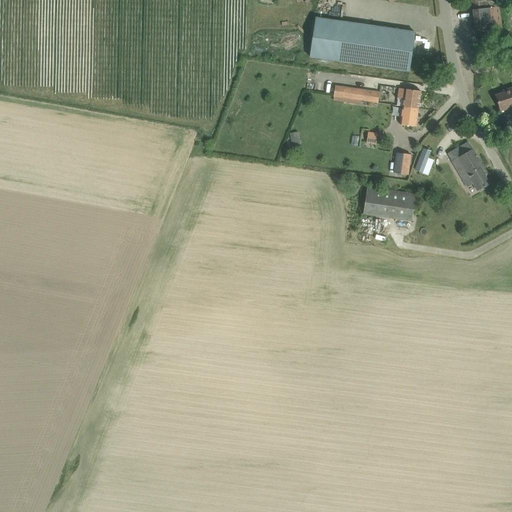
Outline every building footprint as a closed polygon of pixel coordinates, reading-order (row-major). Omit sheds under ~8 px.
[(488,34),(490,42),(503,38),(498,0),(468,0),(469,3),(472,3),(476,32),(491,31),(491,34),(488,34)] [(415,32),(316,18),(310,57),(409,72),(415,32)] [(335,86),(333,101),(361,105),(362,100),(378,103),(380,92),(335,86)] [(404,99),(403,105),(418,108),(421,90),(406,88),(405,89),(399,88),(398,98),(404,99)] [(509,91),(496,95),(501,111),(511,107),(511,88),(508,89),(509,91)] [(418,108),(403,105),(400,124),(416,127),(418,108)] [(290,134),(292,146),(300,144),(298,132),(290,134)] [(378,134),(368,132),(366,143),(376,145),(378,134)] [(468,142),(448,154),(467,187),(473,183),(478,191),(492,182),(468,142)] [(423,149),(415,169),(423,172),(431,152),(423,149)] [(395,173),(410,176),(413,155),(398,153),(395,173)] [(363,214),(412,222),(416,194),(367,187),(363,214)]
